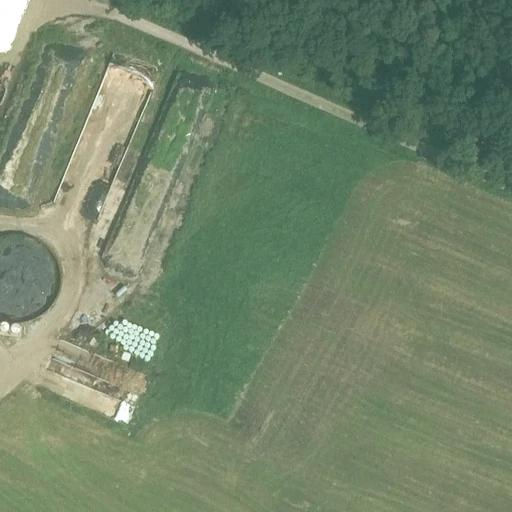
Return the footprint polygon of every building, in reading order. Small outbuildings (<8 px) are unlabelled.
[(34,39),(26,79),(48,84),(49,78),(78,84),(81,69),(95,72),(99,56),(101,57),(104,44),(90,41),(88,50),(34,39)] [(109,63),(57,198),(86,209),(94,188),(86,185),(131,72),(109,63)] [(73,87),(25,200),(40,206),(88,93),(73,87)] [(0,197),(22,153),(1,143),(0,145),(0,197)] [(16,324),(17,324),(19,324),(20,324),(21,324),(22,324),(23,323),(24,323),(25,323),(27,322),(28,322),(29,321),(30,321),(31,321),(32,320),(33,319),(34,319),(35,318),(36,318),(37,317),(38,316),(39,316),(40,315),(41,314),(42,313),(43,313),(44,312),(44,311),(45,310),(46,309),(47,308),(47,307),(48,306),(49,305),(49,304),(50,303),(51,302),(51,301),(52,300),(52,299),(53,298),(53,297),(54,296),(54,295),(54,294),(55,293),(55,292),(55,290),(56,289),(56,288),(56,287),(56,286),(56,285),(56,283),(56,282),(56,281),(56,280),(56,279),(56,277),(56,276),(56,275),(56,274),(56,273),(55,271),(55,270),(55,269),(54,268),(54,267),(54,266),(53,265),(53,264),(52,263),(52,261),(51,260),(51,259),(50,258),(50,257),(49,256),(48,255),(48,254),(47,254),(46,253),(45,252),(44,251),(44,250),(43,249),(42,248),(41,248),(40,247),(39,246),(38,245),(37,245),(36,244),(35,243),(34,243),(33,242),(32,242),(31,241),(30,241),(29,240),(28,240),(27,239),(26,239),(24,239),(23,239),(22,238),(21,238),(20,238),(19,238),(17,237),(16,237),(15,237),(14,237),(13,237),(12,237),(10,237),(9,237),(8,237),(7,238),(6,238),(5,238),(3,238),(2,238),(1,239),(0,239),(0,322),(1,323),(2,323),(3,324),(4,324),(6,324),(7,324),(8,324),(9,324),(10,325),(11,325),(13,325),(14,325),(15,325),(16,324)]
